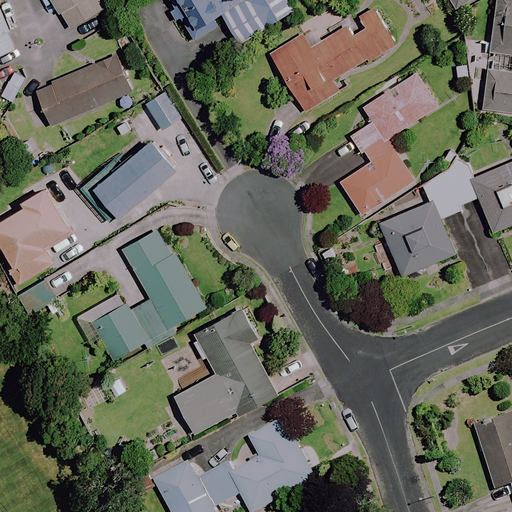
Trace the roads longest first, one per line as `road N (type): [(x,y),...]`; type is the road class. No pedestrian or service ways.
road 1 (residential): [(258,213),(304,300),(365,387)]
road 2 (residential): [(511,315),(365,387)]
road 3 (residential): [(365,387),(409,511)]
